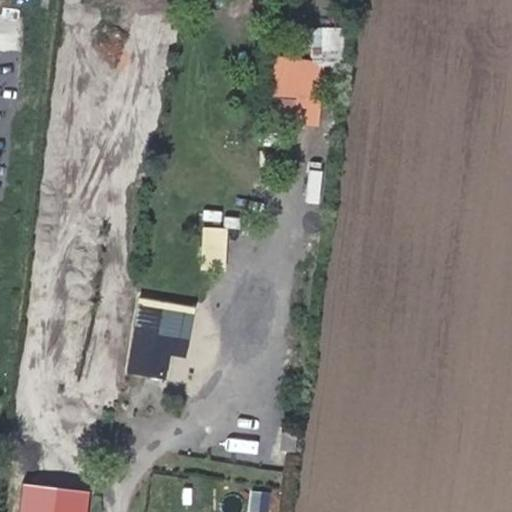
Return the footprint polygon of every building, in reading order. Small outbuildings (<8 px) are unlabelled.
[(278,59),(274,114),(320,118),(325,63),(278,59)] [(241,166),(244,147),(226,145),(224,164),(241,166)] [(227,213),(226,226),(252,228),(253,215),(227,213)] [(202,224),(201,267),(229,268),(230,224),(202,224)] [(144,314),(140,324),(162,332),(166,322),(144,314)] [(133,339),(131,369),(145,370),(148,340),(133,339)] [(281,448),(298,449),(299,426),(282,425),(281,448)]
